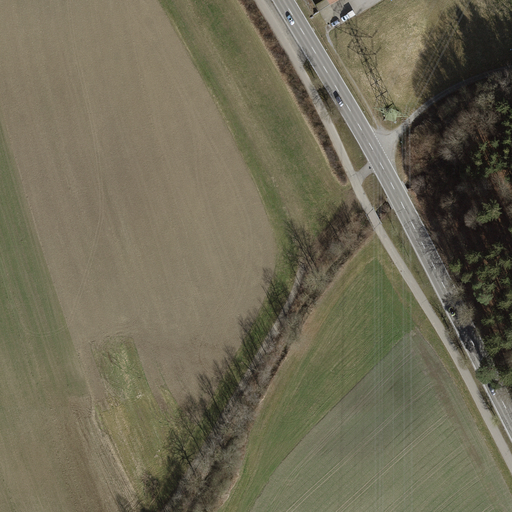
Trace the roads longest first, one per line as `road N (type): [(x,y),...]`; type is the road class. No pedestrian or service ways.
road 1 (secondary): [(511,419),(376,155),(283,0)]
road 2 (unknown): [(293,207),(304,251),(299,282),(166,511)]
road 3 (unknown): [(178,0),(285,191)]
road 4 (track): [(511,66),(438,96),(376,155)]
